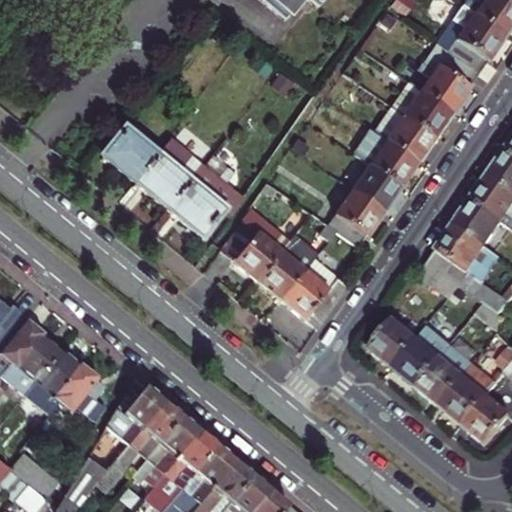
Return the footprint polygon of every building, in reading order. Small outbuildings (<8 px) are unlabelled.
[(329,0),(260,0),(287,22),(306,0),(309,0),(321,9),(329,0)] [(511,23),(511,0),(482,0),(474,14),(504,35),(511,23)] [(477,74),(504,35),(474,14),(462,5),(435,45),(477,74)] [(477,74),(435,45),(421,65),(433,74),(421,91),(451,112),(477,74)] [(451,112),(421,91),(404,116),(434,137),(451,112)] [(387,140),(404,116),(391,107),(375,132),(387,140)] [(404,116),(387,140),(417,161),(434,137),(404,116)] [(417,161),(387,140),(375,132),(372,129),(354,154),(370,165),(400,186),(417,161)] [(124,131),(102,158),(134,184),(136,185),(158,158),(124,131)] [(136,185),(167,211),(168,212),(203,170),(169,142),(158,158),(136,185)] [(511,156),(505,151),(487,176),(511,192),(511,156)] [(400,186),(370,165),(353,190),(383,211),(400,186)] [(242,203),(203,170),(168,212),(201,239),(223,212),(231,219),(242,203)] [(511,192),(487,176),(470,201),(501,223),(511,230),(511,192)] [(267,183),(260,193),(283,208),(290,199),(267,183)] [(334,230),(358,247),(383,211),(353,190),(328,225),(334,230)] [(484,248),(501,223),(470,201),(452,226),(484,248)] [(289,241),(252,213),(221,251),(257,282),(276,260),(281,252),(289,242),(289,241)] [(309,213),(303,222),(328,239),(334,230),(328,225),(309,213)] [(484,248),(452,226),(426,263),(459,286),(467,292),(484,304),(501,315),(510,304),(479,281),(496,256),(484,248)] [(289,242),(281,252),(289,257),(301,241),(293,236),(289,241),(289,242)] [(257,282),(280,301),(313,260),(317,254),(301,241),(289,257),(281,252),(276,260),(257,282)] [(313,260),(280,301),(315,331),(347,285),(313,260)] [(459,286),(426,263),(417,277),(448,301),(459,286)] [(484,304),(467,292),(460,300),(476,313),(484,304)] [(484,304),(476,313),(498,331),(501,315),(484,304)] [(0,324),(9,313),(0,305),(0,324)] [(0,379),(2,378),(12,365),(17,369),(18,368),(41,339),(42,337),(39,335),(25,324),(24,326),(9,313),(0,324),(0,379)] [(367,350),(392,370),(416,340),(391,320),(367,350)] [(415,389),(449,347),(450,346),(427,327),(416,340),(392,370),(415,389)] [(18,368),(36,383),(60,354),(41,339),(18,368)] [(472,366),(449,347),(415,389),(438,408),(472,366)] [(60,354),(36,383),(53,397),(78,368),(60,354)] [(12,365),(2,378),(12,387),(18,381),(17,369),(12,365)] [(472,366),(438,408),(461,427),(486,397),(496,385),(472,366)] [(55,398),(61,404),(72,413),(76,409),(94,422),(100,422),(107,410),(95,401),(104,389),(96,383),(97,381),(84,371),(79,367),(78,368),(53,397),(55,398)] [(166,405),(136,381),(118,411),(132,424),(118,440),(120,442),(103,463),(109,469),(117,461),(142,432),(139,429),(151,416),(155,418),(166,405)] [(511,433),(511,417),(486,397),(461,427),(486,447),(501,429),(509,437),(511,433)] [(61,404),(55,398),(43,403),(39,408),(50,417),(61,404)] [(142,432),(117,461),(126,468),(137,456),(145,463),(182,419),(166,405),(155,418),(151,416),(139,429),(142,432)] [(202,435),(182,419),(145,463),(155,471),(145,483),(154,491),(180,462),(178,460),(188,447),(191,449),(202,435)] [(175,485),(183,491),(219,449),(202,435),(191,449),(188,447),(178,460),(180,462),(154,491),(164,498),(175,485)] [(173,511),(195,511),(214,490),(214,486),(224,475),(227,478),(238,465),(219,449),(183,491),(171,505),(176,509),(173,511)] [(23,455),(10,470),(45,499),(58,484),(23,455)] [(0,486),(11,475),(6,470),(0,464),(0,486)] [(212,511),(214,511),(215,511),(225,511),(254,478),(238,465),(227,478),(224,475),(214,486),(214,490),(195,511),(212,511)] [(254,478),(225,511),(252,511),(259,504),(263,508),(273,494),(254,478)] [(285,511),(290,507),(273,494),(263,508),(259,504),(252,511),(285,511)]
